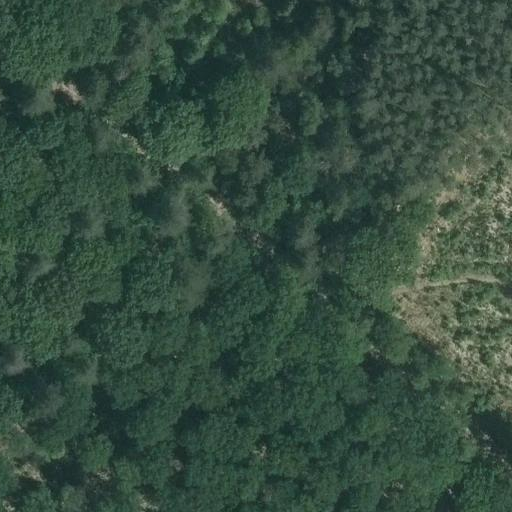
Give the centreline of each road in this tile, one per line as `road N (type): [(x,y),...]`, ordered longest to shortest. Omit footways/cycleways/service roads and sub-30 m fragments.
road 1 (track): [(0,47),(132,136),(511,460)]
road 2 (track): [(0,452),(94,365),(228,217)]
